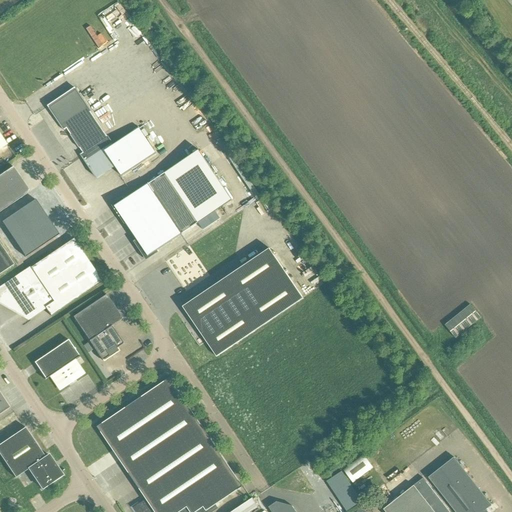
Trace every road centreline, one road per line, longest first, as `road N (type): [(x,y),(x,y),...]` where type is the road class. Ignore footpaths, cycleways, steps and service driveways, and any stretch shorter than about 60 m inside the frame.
road 1 (track): [(161,0),(511,478)]
road 2 (unclassified): [(170,350),(0,96)]
road 3 (unclassified): [(265,490),(170,350)]
road 4 (unclassified): [(55,430),(170,350)]
